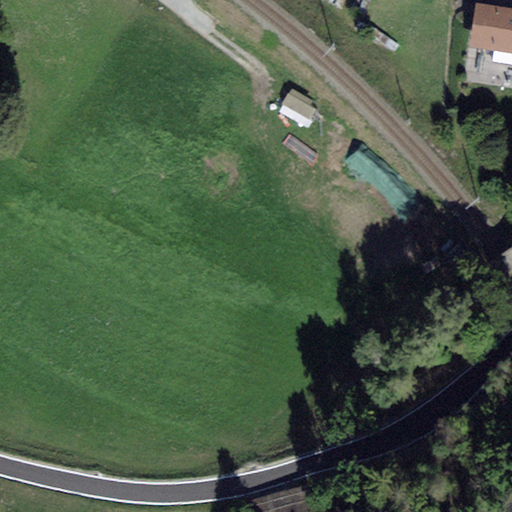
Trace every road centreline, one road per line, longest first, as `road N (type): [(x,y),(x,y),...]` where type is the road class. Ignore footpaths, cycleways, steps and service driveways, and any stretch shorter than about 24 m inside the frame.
road 1 (tertiary): [(511,340),(447,397),(346,457),(180,493),(0,465)]
road 2 (track): [(208,26),(252,60),(277,120)]
